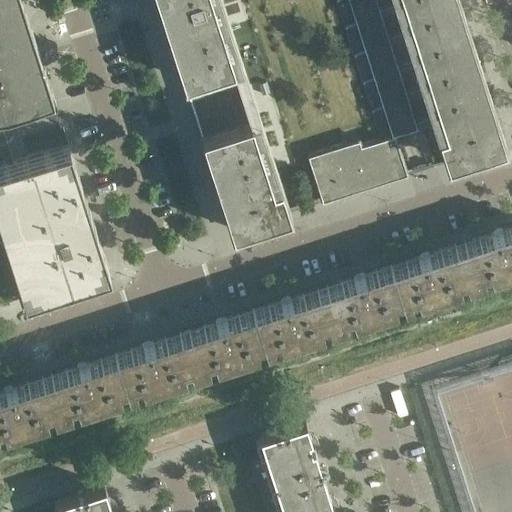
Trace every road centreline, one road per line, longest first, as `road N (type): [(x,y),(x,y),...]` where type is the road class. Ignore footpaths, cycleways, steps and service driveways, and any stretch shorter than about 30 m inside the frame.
road 1 (residential): [(511,176),(165,292)]
road 2 (residential): [(165,292),(72,0)]
road 3 (residential): [(165,292),(0,344)]
road 4 (residential): [(412,511),(374,398)]
